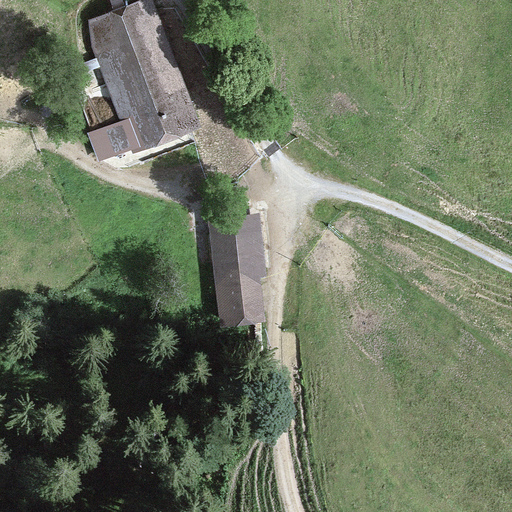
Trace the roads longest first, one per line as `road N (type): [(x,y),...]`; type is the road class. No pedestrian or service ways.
road 1 (track): [(290,175),(281,366),(285,438),(302,511)]
road 2 (track): [(290,175),(221,200),(153,196),(41,139),(0,176)]
road 3 (track): [(290,175),(394,209),(511,266)]
road 4 (unclassified): [(173,0),(290,175)]
